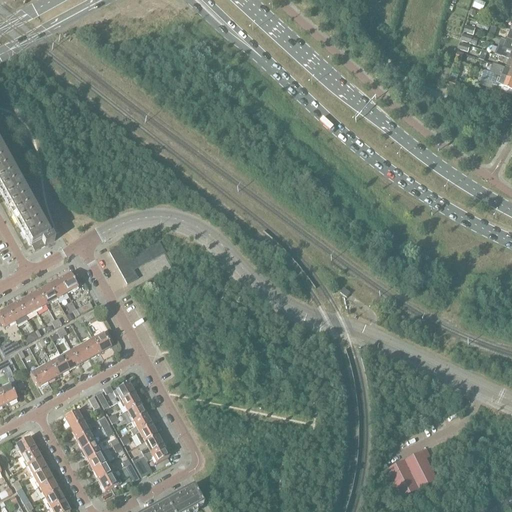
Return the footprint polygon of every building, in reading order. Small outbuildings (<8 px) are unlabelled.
[(508,1),(506,0),(495,0),(494,7),(505,10),(508,1)] [(464,33),(474,36),(476,29),(466,26),(464,33)] [(462,42),(477,46),(478,41),(473,39),(473,38),(464,35),(462,42)] [(511,41),(507,39),(505,44),(503,49),(511,51),(511,41)] [(459,50),(469,53),(471,46),(461,43),(459,50)] [(511,56),(509,61),(511,61),(511,51),(503,49),(502,53),(511,56)] [(488,54),(482,51),(479,60),(484,62),(488,54)] [(470,56),(458,52),(455,61),(467,65),(470,56)] [(507,65),(506,69),(511,71),(511,61),(509,61),(501,57),(499,62),(507,65)] [(454,64),(452,70),(458,72),(460,66),(454,64)] [(495,65),(491,73),(502,78),(511,81),(511,71),(506,69),(495,65)] [(502,88),(511,92),(511,81),(502,78),(491,73),(486,71),(482,78),(494,83),(493,85),(494,88),(499,90),(502,89),(502,88)] [(481,79),(478,86),(490,90),(492,83),(481,79)] [(456,90),(458,84),(449,81),(447,87),(456,90)] [(31,247),(34,253),(54,242),(51,236),(49,237),(0,148),(0,191),(31,248),(31,247)] [(159,257),(163,254),(164,254),(158,244),(153,247),(159,257)] [(153,260),(159,257),(153,247),(148,249),(153,260)] [(122,253),(119,248),(109,253),(111,258),(122,253)] [(148,249),(142,252),(148,262),(153,260),(148,249)] [(142,252),(137,255),(143,265),(148,262),(142,252)] [(111,258),(115,264),(125,258),(122,253),(111,258)] [(138,268),(143,265),(137,255),(132,258),(138,268)] [(115,264),(118,269),(128,263),(127,261),(125,258),(115,264)] [(128,263),(131,269),(132,271),(138,268),(132,258),(127,261),(128,263)] [(121,274),(131,269),(128,263),(118,269),(121,274)] [(121,274),(124,280),(134,274),(132,271),(131,269),(121,274)] [(137,279),(134,274),(124,280),(127,285),(137,279)] [(70,276),(59,281),(66,295),(77,289),(70,276)] [(59,281),(49,287),(56,301),(66,295),(59,281)] [(49,287),(38,293),(46,306),(56,301),(49,287)] [(346,298),(350,294),(343,289),(340,293),(346,298)] [(38,293),(28,299),(35,312),(46,306),(38,293)] [(28,299),(17,304),(25,318),(35,312),(28,299)] [(0,304),(0,310),(14,305),(12,300),(0,304)] [(17,304),(7,310),(14,324),(25,318),(17,304)] [(81,316),(92,310),(89,304),(78,310),(81,316)] [(0,313),(0,323),(3,330),(14,324),(7,310),(0,313)] [(86,323),(96,318),(93,312),(83,318),(86,323)] [(33,333),(28,336),(32,343),(33,342),(37,340),(33,334),(33,333)] [(92,342),(99,355),(110,349),(103,336),(92,342)] [(15,342),(9,345),(13,352),(19,349),(15,342)] [(81,347),(89,361),(99,355),(92,342),(81,347)] [(89,361),(81,347),(71,353),(79,366),(89,361)] [(79,366),(71,353),(61,359),(68,372),(79,366)] [(68,372),(61,359),(50,365),(58,378),(68,372)] [(58,378),(50,365),(40,370),(47,384),(58,378)] [(40,370),(29,376),(37,390),(47,384),(40,370)] [(130,389),(127,385),(112,394),(115,399),(118,397),(121,403),(133,396),(133,395),(134,394),(135,392),(133,389),(131,388),(130,389)] [(0,395),(5,406),(16,401),(9,387),(0,391),(0,395)] [(101,394),(95,397),(103,411),(104,411),(108,408),(104,399),(101,394)] [(121,403),(126,413),(139,406),(138,403),(139,401),(136,397),(134,396),(133,396),(121,403)] [(101,413),(98,409),(93,398),(87,401),(96,416),(101,413)] [(126,413),(132,424),(145,417),(139,406),(126,413)] [(69,430),(70,431),(82,424),(87,421),(81,410),(63,420),(66,424),(64,425),(67,430),(69,430)] [(132,437),(138,434),(151,427),(145,417),(132,424),(135,428),(129,431),(132,437)] [(104,426),(107,424),(104,419),(98,423),(100,427),(104,426)] [(70,431),(75,441),(88,435),(82,424),(70,431)] [(141,446),(144,445),(156,438),(151,427),(138,434),(138,435),(135,437),(141,446)] [(81,452),(94,445),(88,435),(75,441),(81,452)] [(133,464),(138,462),(144,458),(162,448),(156,438),(144,445),(147,450),(141,453),(142,455),(131,461),(133,464)] [(15,447),(21,457),(34,450),(32,446),(33,445),(30,440),(29,441),(28,440),(15,447)] [(109,444),(112,448),(118,445),(116,440),(109,444)] [(84,458),(87,462),(102,454),(97,444),(94,445),(81,452),(80,453),(80,454),(82,458),(83,458),(84,458)] [(147,464),(153,460),(155,466),(168,459),(162,448),(144,458),(147,464)] [(34,450),(21,457),(26,468),(40,461),(34,450)] [(88,468),(90,472),(91,472),(92,472),(93,473),(108,464),(113,461),(108,451),(102,454),(87,462),(89,466),(88,467),(88,468)] [(437,482),(423,453),(387,471),(401,500),(437,482)] [(26,468),(32,479),(46,471),(40,461),(26,468)] [(123,469),(124,469),(130,466),(127,461),(121,465),(123,469)] [(133,466),(141,479),(146,477),(139,463),(138,462),(133,464),(133,466)] [(111,470),(108,464),(93,473),(98,483),(111,476),(108,472),(111,470)] [(138,481),(130,466),(124,469),(133,484),(138,481)] [(32,479),(38,489),(52,482),(46,471),(32,479)] [(114,474),(111,476),(98,483),(101,488),(99,488),(102,493),(103,493),(104,494),(120,485),(114,474)] [(38,489),(44,500),(57,492),(52,482),(38,489)] [(192,489),(165,504),(169,511),(193,511),(203,507),(192,489)] [(44,500),(50,510),(63,503),(63,502),(64,502),(64,500),(62,496),(60,496),(59,496),(57,492),(44,500)] [(511,511),(511,493),(503,499),(510,511),(511,511)] [(503,511),(508,508),(505,502),(499,505),(503,511)] [(68,508),(65,503),(64,504),(63,503),(50,510),(50,511),(68,511),(66,509),(68,508)]
